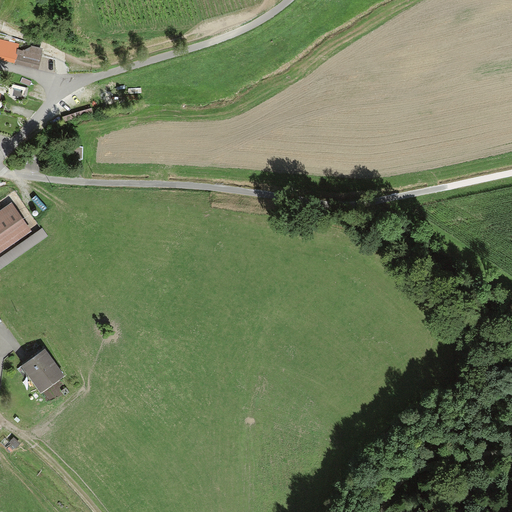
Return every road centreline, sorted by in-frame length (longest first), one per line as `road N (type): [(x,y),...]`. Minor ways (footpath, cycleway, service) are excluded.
road 1 (track): [(0,173),(287,198),(368,198),(511,174)]
road 2 (track): [(0,156),(74,83),(227,36),(287,0)]
road 3 (track): [(381,511),(387,490),(419,465),(511,451)]
road 4 (track): [(1,420),(99,511)]
